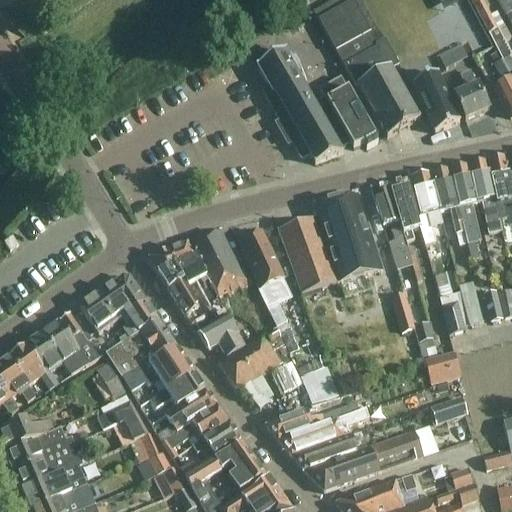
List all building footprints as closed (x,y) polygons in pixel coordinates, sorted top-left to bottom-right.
[(369,35),(370,34),(352,3),(352,4),(349,0),(338,0),(313,15),(318,23),(317,23),(355,90),(357,89),(386,140),(419,122),(391,73),(398,69),(384,43),(376,47),(369,35)] [(511,63),(510,59),(511,59),(503,45),(510,41),(503,28),(497,31),(480,0),(467,0),(494,49),(494,50),(495,49),(498,54),(497,55),(500,61),(501,61),(502,63),(501,63),(511,83),(511,63)] [(511,0),(495,0),(505,18),(506,18),(511,31),(511,0)] [(450,54),(439,60),(445,72),(456,66),(450,54)] [(275,127),(287,147),(291,145),(301,162),(308,157),(314,167),(342,156),(339,151),(349,148),(352,153),(363,148),(365,152),(377,145),(339,80),(328,87),(329,90),(319,96),(323,101),(314,107),(284,55),(256,71),(267,91),(262,94),(279,124),(275,127)] [(492,68),(503,88),(494,93),(509,122),(511,121),(511,83),(501,63),(492,68)] [(453,98),(465,125),(489,114),(471,75),(460,80),(465,92),(453,98)] [(434,137),(459,126),(437,77),(413,87),(434,137)] [(502,208),(511,205),(511,200),(504,163),(486,167),(499,223),(506,222),(502,208)] [(476,208),(480,207),(487,238),(501,235),(498,224),(499,223),(486,167),(468,171),(476,208)] [(471,209),(476,208),(468,171),(448,175),(470,265),(478,263),(474,247),(480,246),(471,209)] [(470,265),(448,175),(429,179),(439,215),(449,213),(454,238),(455,237),(458,251),(466,249),(470,265)] [(429,179),(410,184),(410,183),(407,184),(421,234),(429,262),(438,259),(434,247),(435,247),(426,219),(439,215),(429,179)] [(412,243),(409,234),(418,232),(424,250),(427,262),(429,262),(421,234),(407,184),(388,189),(403,241),(411,270),(412,269),(405,245),(412,243)] [(370,193),(382,230),(390,227),(391,231),(389,232),(393,245),(387,247),(395,274),(411,270),(403,241),(388,189),(370,193)] [(312,209),(317,221),(337,286),(380,274),(356,197),(312,209)] [(300,298),(337,286),(317,221),(277,234),(300,298)] [(19,242),(28,252),(46,235),(37,226),(19,242)] [(225,230),(188,246),(217,302),(238,290),(239,292),(253,285),(225,230)] [(237,247),(259,293),(277,331),(286,327),(272,298),(286,292),(282,282),(283,282),(260,235),(237,247)] [(18,249),(12,240),(3,247),(9,256),(18,249)] [(226,318),(217,302),(188,246),(167,256),(183,286),(202,323),(194,327),(199,336),(226,318)] [(149,264),(168,294),(183,286),(167,256),(149,264)] [(118,324),(121,322),(126,329),(121,332),(122,333),(132,327),(129,322),(137,316),(136,314),(139,312),(138,310),(144,305),(128,281),(123,280),(99,297),(79,311),(98,338),(118,324)] [(194,327),(202,323),(183,286),(168,294),(184,320),(185,320),(190,329),(194,327)] [(423,286),(408,291),(423,329),(437,324),(423,286)] [(472,286),(458,290),(468,330),(482,326),(472,286)] [(511,320),(511,304),(511,299),(510,293),(496,296),(502,323),(511,320)] [(488,326),(502,323),(496,296),(496,295),(481,298),(488,326)] [(390,302),(402,336),(415,332),(404,297),(390,302)] [(465,335),(460,312),(457,297),(439,302),(442,316),(447,339),(465,335)] [(118,343),(121,347),(157,324),(144,305),(138,310),(139,312),(136,314),(137,316),(129,322),(132,327),(122,333),(125,338),(118,343)] [(59,325),(59,326),(70,341),(78,354),(88,368),(98,361),(87,346),(90,343),(88,339),(82,337),(69,318),(59,325)] [(217,348),(225,362),(245,349),(237,336),(235,337),(226,318),(199,336),(197,337),(208,354),(217,348)] [(105,357),(122,384),(148,367),(174,350),(157,324),(121,347),(105,357)] [(59,326),(42,338),(61,367),(62,367),(71,379),(83,372),(88,368),(78,354),(70,341),(59,326)] [(415,334),(418,347),(432,342),(432,341),(428,330),(415,334)] [(236,394),(281,366),(283,370),(285,373),(293,370),(294,369),(280,341),(274,332),(265,338),(265,337),(245,349),(225,362),(217,367),(236,394)] [(42,338),(25,350),(50,388),(56,384),(50,375),(61,367),(42,338)] [(25,350),(8,362),(34,400),(28,390),(40,382),(48,394),(52,391),(50,388),(25,350)] [(164,395),(165,395),(193,377),(174,350),(148,367),(122,384),(129,396),(145,387),(147,390),(158,384),(165,394),(164,395)] [(423,365),(430,389),(460,381),(454,357),(423,365)] [(8,361),(0,366),(0,386),(16,411),(16,410),(11,403),(19,397),(26,407),(35,401),(34,400),(8,362),(8,361)] [(95,373),(114,403),(126,397),(106,367),(95,373)] [(301,388),(293,370),(285,373),(283,370),(275,373),(274,374),(283,395),(301,388)] [(327,372),(315,377),(300,382),(311,409),(325,405),(338,401),(327,372)] [(170,404),(176,411),(204,394),(193,377),(165,395),(162,397),(162,396),(153,402),(154,403),(140,412),(145,421),(159,412),(159,411),(170,404)] [(6,416),(7,416),(9,419),(18,413),(16,411),(0,386),(0,409),(2,408),(6,416)] [(160,446),(164,444),(216,411),(204,394),(176,411),(163,419),(170,430),(155,439),(160,446)] [(461,401),(430,411),(436,429),(467,419),(461,401)] [(110,414),(112,417),(99,424),(103,433),(136,418),(128,404),(110,414)] [(321,418),(322,419),(307,424),(304,415),(265,430),(278,445),(325,428),(367,413),(367,412),(358,416),(355,406),(343,410),(321,418)] [(96,409),(79,421),(86,432),(103,420),(96,409)] [(190,449),(191,451),(228,428),(216,411),(164,444),(171,454),(191,440),(196,446),(190,449)] [(278,445),(290,460),(323,448),(319,440),(329,437),(370,423),(367,413),(325,428),(278,445)] [(112,431),(122,450),(147,439),(137,421),(136,418),(103,433),(104,435),(112,431)] [(0,432),(0,444),(4,455),(39,441),(60,431),(54,433),(49,423),(29,431),(26,422),(0,432)] [(508,451),(510,451),(511,452),(511,423),(502,426),(508,451)] [(200,456),(206,463),(239,443),(228,428),(191,451),(196,458),(200,456)] [(4,455),(13,474),(74,448),(71,442),(65,444),(60,431),(39,441),(4,455)] [(369,451),(355,456),(304,476),(323,496),(423,461),(414,434),(368,451),(369,451)] [(133,445),(141,465),(158,457),(150,438),(147,439),(122,450),(133,445)] [(303,476),(304,476),(355,456),(349,438),(323,448),(290,460),(303,476)] [(191,494),(195,500),(210,490),(206,484),(229,467),(234,474),(253,462),(241,446),(214,463),(214,464),(198,474),(184,482),(191,494)] [(77,458),(76,456),(74,448),(13,474),(21,493),(77,469),(78,470),(106,457),(103,450),(91,455),(90,453),(77,458)] [(511,452),(511,453),(482,461),(486,475),(511,468),(511,452)] [(162,457),(159,458),(158,457),(141,465),(142,466),(144,465),(150,479),(159,474),(168,469),(162,457)] [(233,492),(238,499),(247,493),(245,490),(264,478),(253,462),(234,474),(235,475),(228,480),(235,490),(233,492)] [(178,472),(184,482),(198,474),(191,464),(178,472)] [(21,493),(28,511),(32,511),(69,496),(78,492),(87,488),(78,470),(77,469),(21,493)] [(165,502),(173,499),(174,500),(175,499),(185,493),(172,471),(161,478),(155,481),(165,502)] [(449,478),(455,494),(473,488),(473,487),(468,471),(449,478)] [(247,493),(238,499),(221,510),(217,511),(246,511),(247,511),(275,511),(285,505),(275,492),(266,481),(247,493)] [(334,507),(338,511),(402,511),(403,511),(393,485),(334,507)] [(455,494),(435,501),(437,507),(457,501),(461,510),(478,504),(473,488),(455,494)] [(195,500),(201,511),(217,511),(221,510),(210,490),(195,500)] [(511,511),(511,490),(510,491),(495,493),(498,511),(511,511)] [(32,511),(84,511),(93,508),(84,511),(63,511),(82,503),(78,492),(69,496),(32,511)] [(194,511),(196,511),(185,493),(175,499),(182,511),(194,511)] [(430,511),(428,503),(403,511),(402,511),(457,511),(456,508),(447,511),(430,511)]
